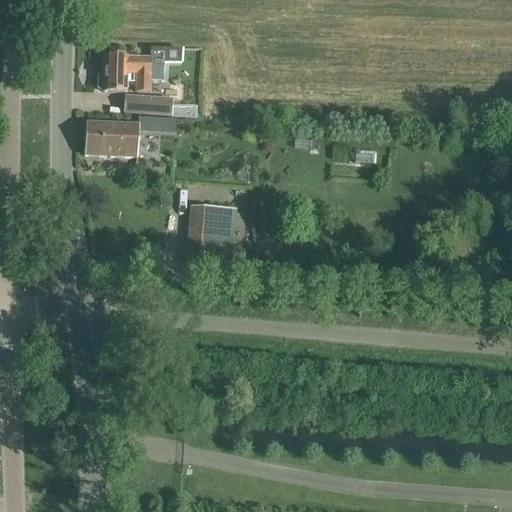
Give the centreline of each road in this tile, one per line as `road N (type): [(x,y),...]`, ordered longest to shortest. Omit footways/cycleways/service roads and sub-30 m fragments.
road 1 (unclassified): [(511,349),(77,312)]
road 2 (tertiary): [(77,312),(60,148),(64,0)]
road 3 (unclassified): [(6,312),(15,0)]
road 4 (tertiary): [(92,511),(95,443),(77,312)]
road 5 (unclassified): [(13,511),(6,312)]
